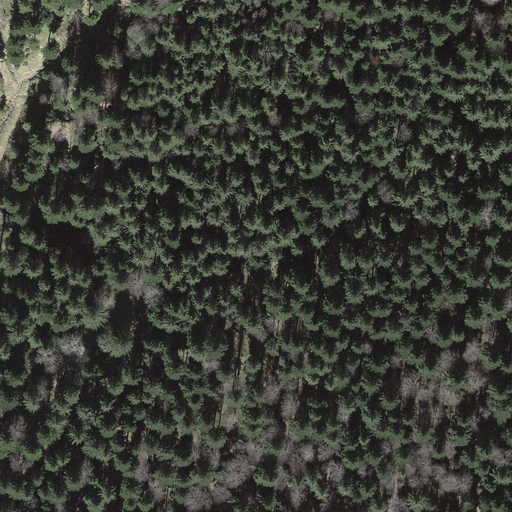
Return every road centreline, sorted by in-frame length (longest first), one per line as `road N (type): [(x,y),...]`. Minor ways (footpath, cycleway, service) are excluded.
road 1 (track): [(0,459),(54,380),(254,163),(278,129),(296,48),(327,0)]
road 2 (track): [(138,295),(379,201),(511,47)]
road 3 (track): [(22,78),(39,54),(120,0)]
